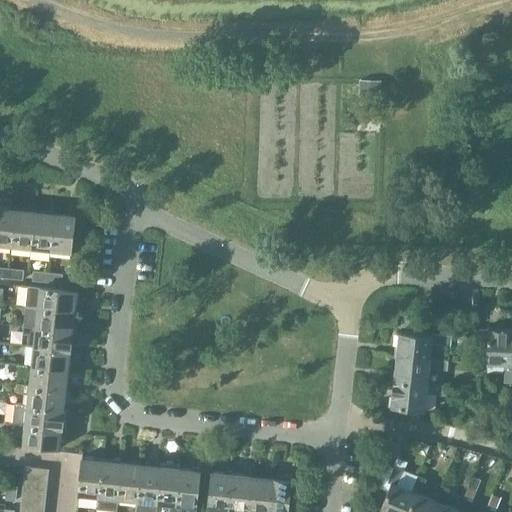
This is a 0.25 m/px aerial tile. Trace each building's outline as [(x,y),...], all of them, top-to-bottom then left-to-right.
[(343,85),(340,125),(380,128),(383,88),(343,85)] [(0,207),(0,245),(12,247),(16,209),(0,207)] [(36,211),(16,209),(12,247),(32,249),(36,211)] [(55,214),(36,211),(32,249),(51,251),(55,214)] [(75,216),(55,214),(51,251),(71,253),(75,216)] [(10,269),(8,279),(24,281),(25,271),(10,269)] [(32,281),(47,283),(49,273),(34,272),(32,281)] [(49,273),(47,283),(62,285),(63,275),(49,273)] [(29,286),(27,306),(37,308),(75,312),(78,292),(29,286)] [(75,312),(37,308),(27,306),(24,327),(35,328),(35,327),(73,331),(75,312)] [(27,346),(33,347),(71,351),(73,331),(35,327),(35,328),(24,327),(24,332),(29,333),(27,346)] [(511,330),(488,329),(487,365),(505,366),(504,383),(511,383),(511,330)] [(478,330),(478,347),(486,347),(487,330),(478,330)] [(399,332),(396,358),(431,362),(431,359),(433,344),(450,346),(451,336),(433,334),(433,336),(399,332)] [(33,347),(31,366),(69,370),(71,351),(33,347)] [(396,358),(393,382),(428,386),(428,385),(430,369),(448,371),(449,362),(431,359),(431,362),(396,358)] [(31,366),(29,385),(67,390),(69,370),(31,366)] [(428,386),(393,382),(391,407),(426,411),(428,393),(445,396),(446,386),(428,385),(428,386)] [(29,385),(27,405),(65,409),(67,390),(29,385)] [(479,404),(479,392),(471,392),(471,404),(479,404)] [(27,405),(27,406),(15,405),(13,422),(24,424),(25,424),(63,428),(65,409),(27,405)] [(25,424),(24,424),(22,444),(60,449),(63,428),(25,424)] [(488,428),(486,436),(495,438),(497,430),(488,428)] [(499,429),(498,437),(510,438),(510,430),(499,429)] [(78,495),(98,498),(102,460),(82,458),(78,495)] [(102,460),(98,498),(96,510),(115,511),(117,511),(119,500),(118,500),(122,462),(102,460)] [(397,461),(395,467),(403,470),(406,465),(397,461)] [(119,500),(137,502),(141,464),(122,462),(118,500),(119,500)] [(141,464),(137,502),(136,511),(156,511),(158,504),(157,504),(161,466),(141,464)] [(158,504),(156,511),(175,511),(176,506),(180,468),(161,466),(157,504),(158,504)] [(25,467),(24,479),(48,482),(49,470),(25,467)] [(380,511),(407,511),(410,507),(416,492),(412,491),(397,485),(403,470),(395,467),(388,483),(391,484),(386,497),(380,511)] [(200,470),(180,468),(176,506),(196,508),(200,470)] [(9,471),(8,486),(18,487),(19,472),(9,471)] [(208,509),(228,511),(232,474),(212,472),(208,509)] [(232,474),(228,511),(247,511),(252,476),(232,474)] [(462,511),(458,510),(444,504),(450,489),(455,478),(446,475),(442,486),(435,500),(439,502),(434,511),(462,511)] [(267,511),(271,478),(252,476),(247,511),(267,511)] [(407,511),(434,511),(439,502),(435,500),(421,494),(427,480),(418,476),(412,491),(416,492),(410,507),(407,511)] [(458,510),(462,511),(485,511),(488,505),(474,499),(481,480),(473,476),(465,495),(458,510)] [(291,480),(271,478),(267,511),(292,511),(293,501),(289,500),(291,480)] [(24,479),(23,490),(47,492),(48,482),(24,479)] [(18,487),(8,486),(6,501),(16,502),(18,487)] [(23,490),(21,501),(45,504),(47,492),(23,490)] [(499,511),(500,510),(497,508),(501,498),(493,495),(488,505),(485,511),(499,511)] [(21,501),(20,511),(44,511),(45,504),(21,501)]
